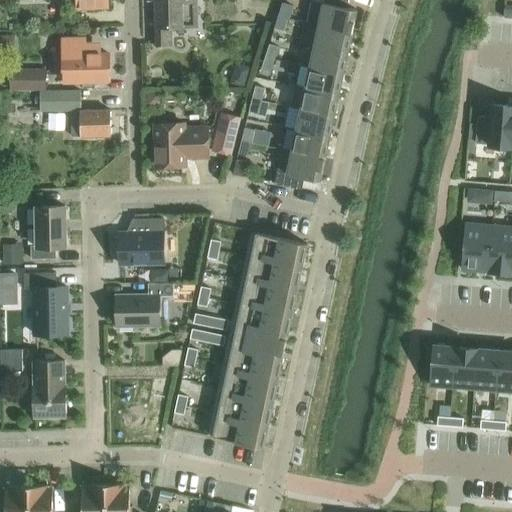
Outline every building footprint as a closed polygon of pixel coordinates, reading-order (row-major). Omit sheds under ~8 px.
[(156,0),(158,28),(158,45),(173,45),(172,28),(197,27),(195,0),(156,0)] [(323,0),(323,3),(347,8),(347,7),(348,0),(323,0)] [(307,23),(319,25),(353,33),(357,11),(347,8),(323,3),(312,1),(307,23)] [(283,3),(279,15),(288,18),(292,6),(283,3)] [(511,10),(504,9),(503,18),(511,18),(511,10)] [(279,15),(274,27),(284,31),(288,18),(279,15)] [(319,25),(315,47),(348,54),(353,33),(319,25)] [(61,38),(62,76),(62,80),(109,79),(109,53),(97,54),(97,43),(87,44),(87,38),(61,38)] [(269,44),(265,57),(274,60),(278,47),(269,44)] [(315,47),(310,68),(344,75),(348,54),(315,47)] [(265,57),(260,69),(270,72),(274,60),(265,57)] [(7,91),(46,91),(46,76),(46,68),(7,69),(7,91)] [(310,68),(306,89),(339,96),(344,75),(310,68)] [(233,74),(230,84),(244,88),(247,78),(233,74)] [(256,86),(253,99),(262,102),(265,89),(256,86)] [(306,89),(301,110),(335,117),(339,96),(306,89)] [(81,91),(41,91),(41,97),(41,105),(41,112),(72,112),(72,137),(111,136),(111,110),(81,111),(81,91)] [(253,99),(249,112),(259,115),(262,102),(253,99)] [(478,117),(476,143),(511,146),(511,107),(492,105),(491,118),(478,117)] [(301,110),(297,131),(330,138),(335,117),(301,110)] [(222,113),(212,152),(231,157),(241,118),(222,113)] [(156,125),(157,167),(186,166),(186,159),(209,158),(208,127),(185,128),(185,124),(156,125)] [(245,129),(242,141),(252,144),(255,131),(245,129)] [(297,131),(292,152),(326,159),(330,138),(297,131)] [(242,141),(239,154),(248,156),(252,144),(242,141)] [(283,150),(275,184),(302,190),(305,178),(321,181),(326,159),(292,152),(283,150)] [(482,190),(481,205),(494,206),(494,201),(495,191),(482,190)] [(511,192),(495,191),(494,201),(511,202),(511,192)] [(32,247),(32,259),(57,259),(57,247),(67,247),(66,207),(37,207),(38,247),(32,247)] [(120,264),(164,264),(164,219),(133,219),(133,233),(120,233),(120,264)] [(466,224),(462,270),(487,272),(491,227),(466,224)] [(511,228),(491,227),(487,272),(511,274),(511,270),(511,228)] [(257,234),(252,258),(302,269),(307,245),(257,234)] [(212,240),(210,248),(220,250),(221,242),(212,240)] [(21,244),(3,245),(4,265),(22,264),(21,244)] [(210,248),(208,258),(218,260),(220,250),(210,248)] [(251,261),(246,282),(297,293),(302,271),(302,269),(252,258),(251,261)] [(170,270),(151,270),(151,284),(170,284),(170,272),(170,271),(170,270)] [(17,273),(0,273),(0,300),(0,305),(18,304),(17,273)] [(36,335),(69,334),(68,287),(58,287),(57,273),(25,274),(26,289),(35,289),(36,335)] [(246,284),(241,306),(292,317),(297,294),(297,293),(246,282),(246,284)] [(117,326),(160,326),(159,297),(174,296),(174,283),(170,284),(151,284),(149,284),(149,296),(117,296),(117,326)] [(190,283),(175,284),(175,300),(190,300),(190,283)] [(202,287),(200,295),(210,298),(212,289),(202,287)] [(200,295),(198,305),(208,307),(210,298),(200,295)] [(235,334),(235,336),(286,347),(291,319),(292,317),(241,306),(241,309),(235,334)] [(196,314),(194,324),(228,331),(230,321),(196,314)] [(193,329),(191,339),(224,346),(226,337),(193,329)] [(235,336),(229,366),(279,377),(286,347),(235,336)] [(434,346),(431,386),(453,388),(456,348),(445,347),(445,345),(438,344),(437,346),(434,346)] [(189,348),(187,357),(197,359),(199,350),(189,348)] [(456,348),(453,388),(475,389),(478,349),(456,348)] [(478,349),(475,389),(497,391),(500,351),(478,349)] [(22,350),(1,350),(1,372),(22,371),(22,350)] [(500,351),(497,391),(511,392),(511,350),(511,352),(500,351)] [(187,357),(185,366),(195,368),(197,359),(187,357)] [(34,385),(35,417),(67,417),(66,385),(66,361),(34,361),(35,385),(34,385)] [(229,366),(224,389),(274,400),(279,378),(279,377),(229,366)] [(223,390),(219,413),(269,424),(274,403),(274,400),(224,389),(223,390)] [(179,395),(177,404),(187,406),(189,397),(179,395)] [(177,404),(175,413),(185,415),(187,406),(177,404)] [(219,413),(213,437),(264,448),(269,425),(269,424),(219,413)] [(438,417),(437,426),(449,427),(450,418),(438,417)] [(450,418),(449,427),(463,428),(463,419),(450,418)] [(481,420),(480,429),(494,430),(494,421),(481,420)] [(494,421),(494,430),(506,431),(506,422),(494,421)] [(106,511),(130,511),(130,486),(127,486),(127,484),(106,485),(106,511)] [(106,511),(106,485),(85,485),(85,487),(82,487),(82,511),(106,511)] [(29,511),(29,486),(9,487),(9,489),(5,489),(5,511),(29,511)] [(29,511),(53,511),(53,488),(50,488),(50,486),(29,486),(29,511)] [(161,492),(159,500),(171,502),(173,494),(161,492)] [(208,501),(205,511),(230,511),(232,507),(208,501)]
